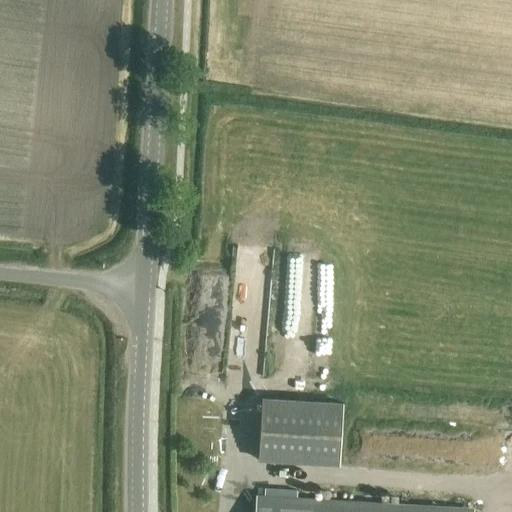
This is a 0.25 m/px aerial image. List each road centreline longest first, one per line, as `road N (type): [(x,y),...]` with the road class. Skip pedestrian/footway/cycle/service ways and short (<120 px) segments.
road 1 (tertiary): [(144,289),(162,0)]
road 2 (tertiary): [(138,511),(144,289)]
road 3 (unclassified): [(144,289),(0,273)]
